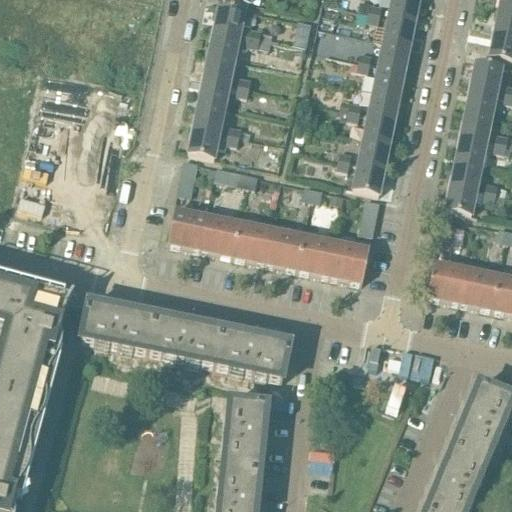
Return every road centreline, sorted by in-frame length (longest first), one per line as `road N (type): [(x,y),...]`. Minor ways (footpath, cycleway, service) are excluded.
road 1 (residential): [(451,0),(383,342)]
road 2 (residential): [(117,292),(183,0)]
road 3 (residential): [(117,292),(311,329)]
road 4 (residential): [(295,511),(311,329)]
road 5 (residential): [(471,359),(403,511)]
road 6 (residential): [(0,262),(117,292)]
